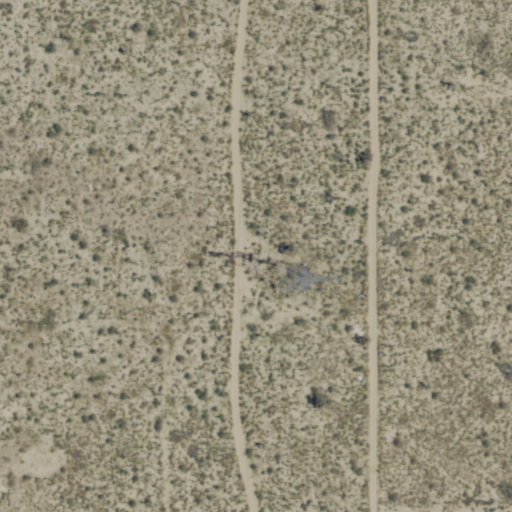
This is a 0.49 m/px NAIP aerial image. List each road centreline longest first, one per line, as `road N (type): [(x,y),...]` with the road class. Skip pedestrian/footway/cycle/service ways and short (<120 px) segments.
road 1 (residential): [(382,511),(370,0)]
road 2 (residential): [(31,511),(32,0)]
road 3 (residential): [(32,340),(246,344),(249,511)]
